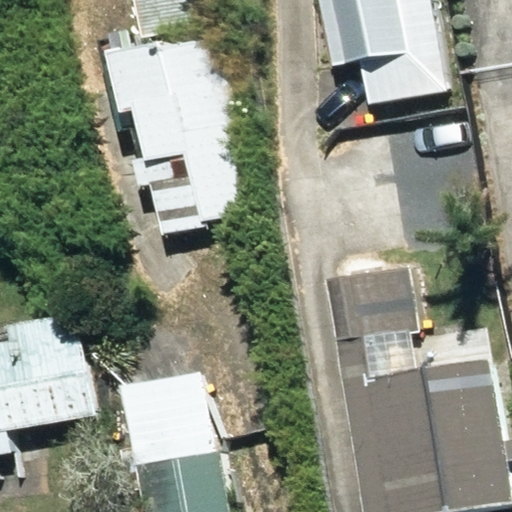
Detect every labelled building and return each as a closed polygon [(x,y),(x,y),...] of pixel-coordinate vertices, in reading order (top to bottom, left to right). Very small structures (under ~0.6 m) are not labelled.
[(49,0),(60,57),(227,27),(222,0),(49,0)] [(374,68),(381,105),(458,92),(442,0),(333,0),(347,74),(374,68)] [(169,189),(179,240),(220,231),(218,226),(272,215),(239,48),(120,72),(129,125),(158,119),(168,167),(154,170),(158,191),(169,189)] [(341,285),(378,511),(511,511),(511,450),(499,371),(430,383),(421,335),(430,334),(421,272),(341,285)] [(0,462),(0,463),(25,459),(21,437),(110,419),(91,323),(28,335),(32,351),(0,357),(0,462)] [(194,382),(130,394),(145,474),(150,474),(157,511),(239,511),(230,460),(217,390),(196,394),(194,382)]
